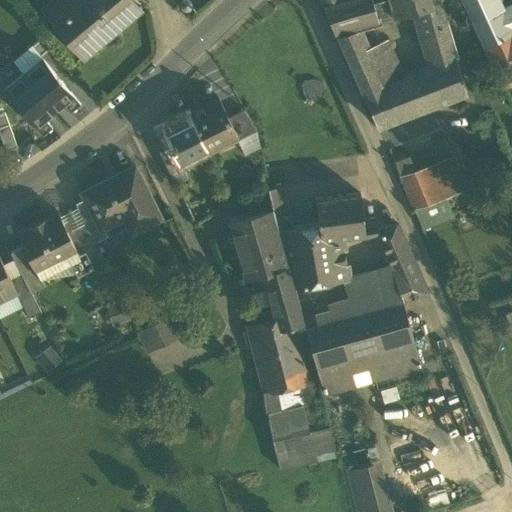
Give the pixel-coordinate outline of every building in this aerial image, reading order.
[(85,0),(81,4),(77,0),(54,0),(43,10),(55,25),(58,23),(85,55),(137,12),(126,0),(85,0)] [(344,0),(340,1),(339,0),(320,0),(323,6),(333,31),(355,24),(377,18),(375,11),(373,2),(372,0),(344,0)] [(389,0),(381,0),(373,2),(375,11),(391,7),(389,0)] [(389,0),(391,7),(394,18),(419,12),(441,7),(438,0),(389,0)] [(499,7),(495,0),(462,0),(482,45),(483,44),(511,32),(510,31),(499,7)] [(511,3),(499,7),(510,31),(511,30),(511,3)] [(382,87),(364,94),(378,126),(466,93),(441,7),(419,12),(434,67),(404,78),(382,87)] [(378,18),(377,18),(355,24),(358,30),(360,35),(382,28),(378,18)] [(358,30),(338,35),(346,55),(365,47),(360,35),(358,30)] [(511,30),(510,31),(511,32),(483,44),(502,85),(511,82),(511,30)] [(42,37),(32,45),(42,57),(56,73),(66,65),(42,37)] [(387,41),(366,49),(382,87),(404,78),(387,41)] [(366,49),(365,47),(346,55),(363,94),(364,94),(382,87),(366,49)] [(42,57),(23,73),(56,113),(65,105),(71,112),(81,104),(56,73),(42,57)] [(23,73),(4,89),(43,136),(53,128),(46,120),(56,113),(23,73)] [(217,101),(190,114),(207,149),(235,136),(236,135),(229,120),(218,98),(216,99),(217,101)] [(5,112),(0,114),(0,135),(5,150),(17,146),(5,112)] [(245,112),(229,120),(236,135),(235,136),(237,140),(256,130),(245,112)] [(190,114),(162,128),(161,126),(159,127),(170,148),(178,164),(179,163),(207,149),(190,114)] [(178,164),(170,148),(160,153),(171,175),(182,169),(179,163),(178,164)] [(398,172),(417,165),(413,153),(394,159),(398,172)] [(401,177),(413,208),(414,208),(444,196),(465,188),(453,158),(401,177)] [(134,168),(83,193),(86,199),(101,227),(102,227),(129,213),(137,229),(159,218),(134,168)] [(320,239),(318,223),(290,227),(280,187),(269,189),(277,228),(276,228),(287,266),(293,285),(344,277),(337,237),(320,239)] [(360,193),(315,199),(318,223),(320,239),(337,237),(365,233),(360,193)] [(444,196),(414,208),(422,226),(451,215),(444,196)] [(101,227),(86,199),(76,204),(87,226),(94,241),(106,235),(102,227),(101,227)] [(287,266),(276,228),(275,228),(270,211),(230,222),(246,280),(261,276),(267,296),(268,296),(275,321),(248,326),(262,393),(275,390),(298,386),(302,406),(280,410),(268,413),(271,441),(278,470),(336,455),(314,362),(304,364),(294,326),(304,323),(304,322),(293,285),(287,266)] [(57,212),(17,232),(23,246),(35,269),(36,268),(75,249),(57,212)] [(344,277),(293,285),(304,322),(304,323),(316,367),(412,341),(401,300),(426,289),(399,225),(378,229),(388,265),(344,277)] [(94,241),(87,226),(74,233),(92,268),(105,262),(94,241)] [(35,269),(23,246),(10,253),(21,273),(30,292),(44,285),(36,268),(35,269)] [(0,258),(0,300),(16,292),(17,292),(10,278),(0,258)] [(21,273),(10,278),(17,292),(16,292),(28,318),(40,312),(30,292),(21,273)] [(168,317),(138,332),(148,352),(177,338),(168,317)] [(412,341),(316,367),(322,391),(418,364),(412,341)] [(36,357),(48,370),(61,357),(49,344),(36,357)] [(298,386),(275,390),(280,410),(302,406),(298,386)] [(374,511),(391,508),(379,463),(347,471),(357,511),(374,511)]
